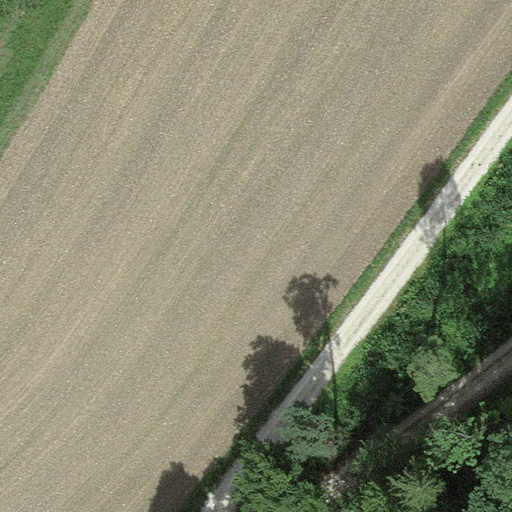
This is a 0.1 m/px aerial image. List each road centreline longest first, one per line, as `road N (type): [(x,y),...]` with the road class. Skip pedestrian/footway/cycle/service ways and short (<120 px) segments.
road 1 (track): [(511,96),(431,198),(225,511)]
road 2 (track): [(326,511),(511,325)]
